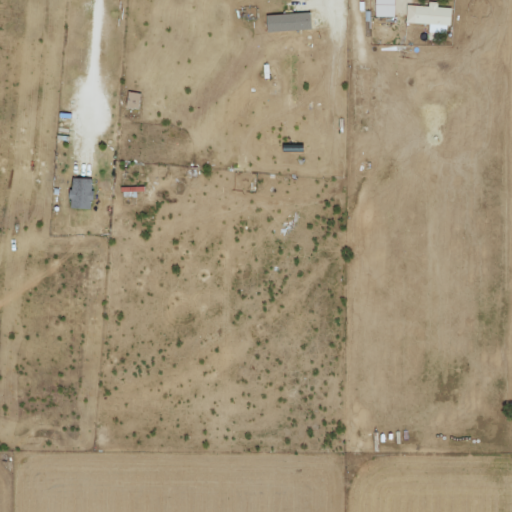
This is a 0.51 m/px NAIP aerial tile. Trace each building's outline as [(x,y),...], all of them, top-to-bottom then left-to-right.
[(393,17),(393,0),(374,0),(374,17),(393,17)] [(406,5),(405,23),(428,24),(428,33),(448,34),(450,8),(436,8),(437,3),(428,2),(428,6),(406,5)] [(265,32),(310,30),(310,14),(264,15),(265,32)] [(139,93),(126,92),(125,108),(137,109),(139,93)] [(90,210),(91,180),(70,179),(68,209),(90,210)]
